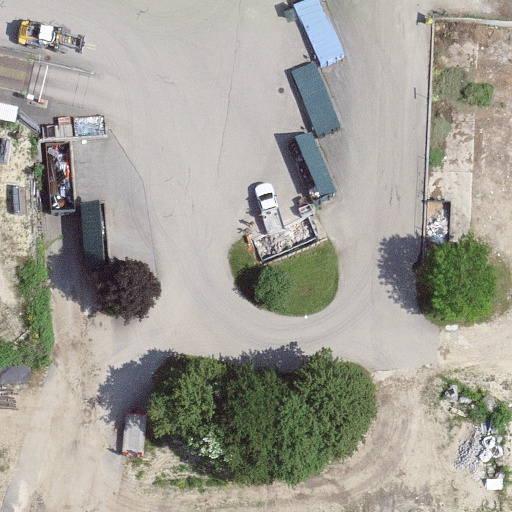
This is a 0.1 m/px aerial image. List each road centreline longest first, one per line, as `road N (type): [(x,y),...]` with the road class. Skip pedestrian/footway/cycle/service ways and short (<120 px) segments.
road 1 (track): [(486,345),(505,511)]
road 2 (track): [(511,333),(486,345),(433,331),(398,299)]
